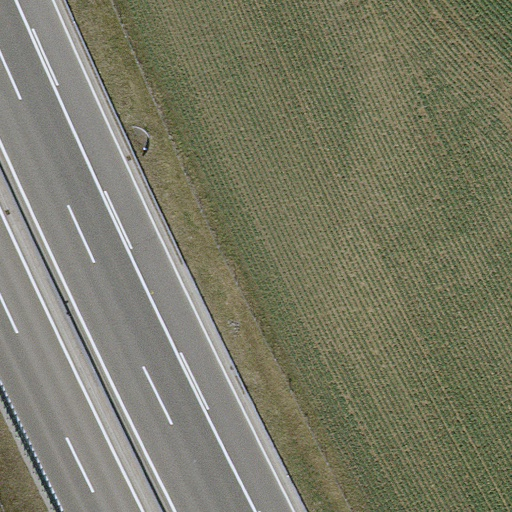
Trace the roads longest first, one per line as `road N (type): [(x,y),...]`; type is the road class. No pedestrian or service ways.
road 1 (trunk): [(216,511),(0,56)]
road 2 (trunk): [(0,301),(100,511)]
